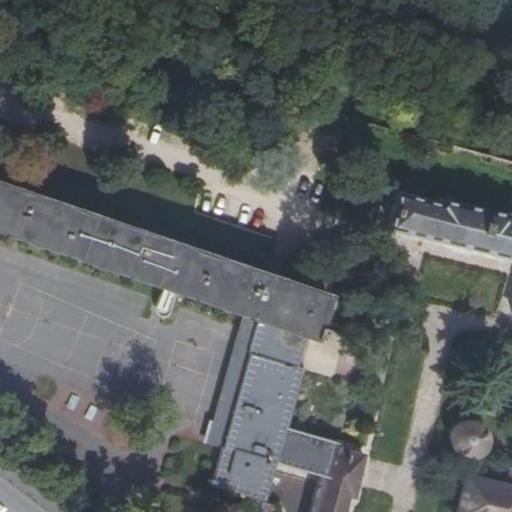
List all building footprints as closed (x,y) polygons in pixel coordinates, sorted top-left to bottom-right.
[(329,296),(0,184),(0,234),(245,318),(259,323),(221,451),(211,487),(263,502),(273,465),(322,480),(312,511),(343,511),(347,499),(352,500),(361,463),(363,461),(363,458),(338,451),(340,442),(330,440),(327,448),(329,449),(328,452),(280,438),(315,339),(320,341),(324,331),(318,328),(329,296)] [(511,219),(508,219),(507,216),(440,200),(439,203),(399,194),(390,230),(511,261),(511,219)] [(259,323),(245,318),(206,447),(221,451),(259,323)] [(511,420),(511,414),(511,372),(504,370),(492,414),(511,420)] [(448,440),(449,446),(450,447),(452,451),(455,453),(460,457),(463,458),(467,458),(471,457),(474,457),(481,452),(485,446),(486,438),(484,431),(480,425),(476,422),(473,420),(465,420),(458,422),(455,424),(452,427),(449,434),(448,440)] [(511,511),(511,487),(496,483),(493,481),(497,463),(470,458),(455,511),(511,511)]
